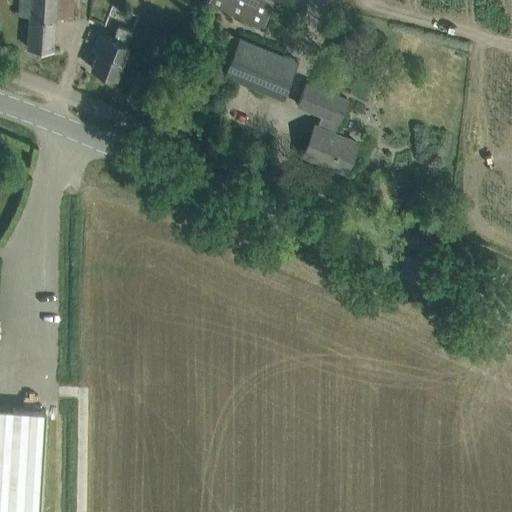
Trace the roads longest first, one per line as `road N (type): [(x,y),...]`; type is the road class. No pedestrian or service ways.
road 1 (secondary): [(511,315),(0,101)]
road 2 (unknown): [(511,44),(386,12)]
